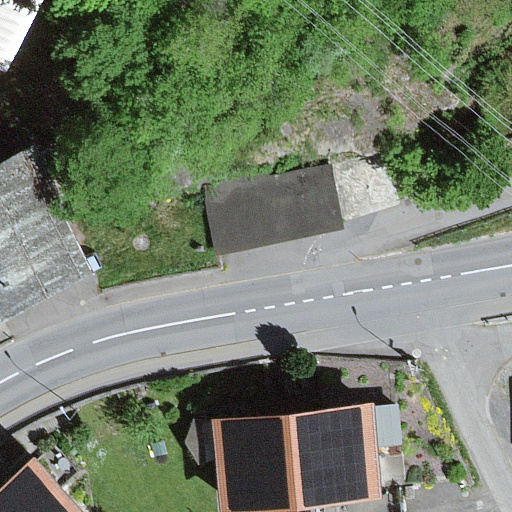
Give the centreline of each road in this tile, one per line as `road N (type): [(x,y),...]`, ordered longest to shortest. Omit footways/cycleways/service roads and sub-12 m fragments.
road 1 (tertiary): [(511,266),(108,339),(0,384)]
road 2 (track): [(446,352),(511,503)]
